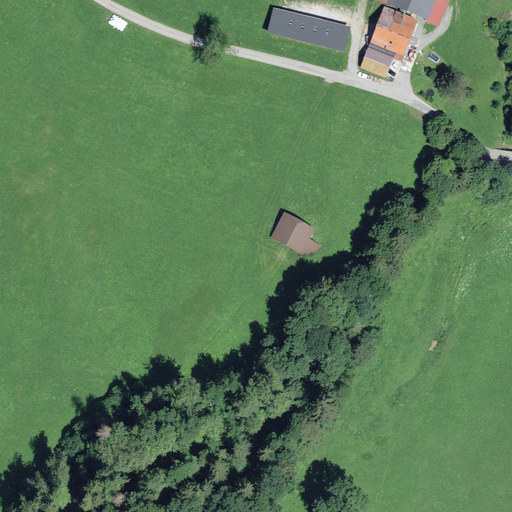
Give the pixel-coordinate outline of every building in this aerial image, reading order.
[(447,0),(385,0),(384,6),(441,23),(447,0)] [(352,31),(273,11),(265,40),(345,61),(352,31)] [(416,24),(384,12),(371,44),(402,57),(416,24)] [(372,49),(364,68),(390,78),(398,59),(372,49)] [(317,238),(294,224),(278,249),(301,263),(317,238)]
